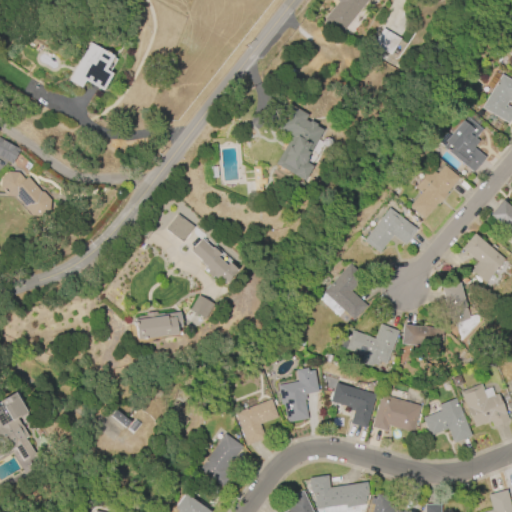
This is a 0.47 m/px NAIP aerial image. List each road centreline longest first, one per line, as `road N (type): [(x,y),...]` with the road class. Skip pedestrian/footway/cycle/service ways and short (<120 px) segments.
road 1 (tertiary): [(290,0),(82,263),(0,289)]
road 2 (residential): [(511,453),(438,474),(341,452),(294,456),(244,511)]
road 3 (residential): [(511,158),(410,278)]
